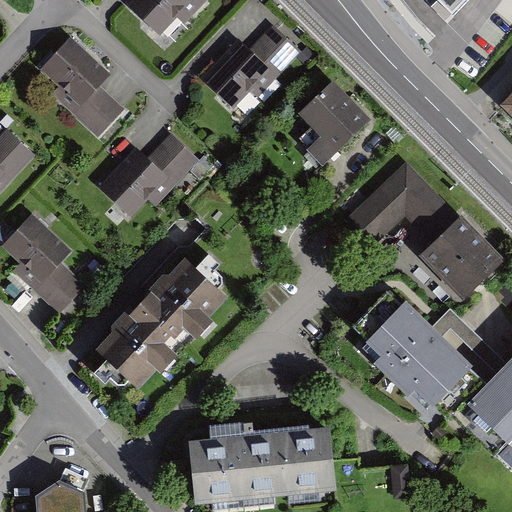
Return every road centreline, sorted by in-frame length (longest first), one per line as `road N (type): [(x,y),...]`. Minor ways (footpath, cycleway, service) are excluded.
road 1 (primary): [(511,183),(332,0)]
road 2 (residential): [(58,394),(171,511)]
road 3 (residential): [(66,0),(166,91)]
